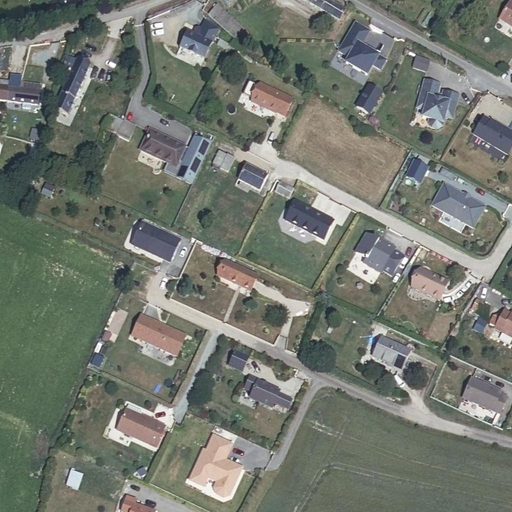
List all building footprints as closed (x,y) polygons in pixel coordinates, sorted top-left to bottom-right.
[(342,17),(345,12),(325,0),(299,0),(338,24),(342,17)] [(511,1),(499,20),(511,28),(511,1)] [(79,2),(50,9),(52,20),(81,14),(79,2)] [(235,40),(244,31),(218,7),(209,17),(235,40)] [(368,77),(374,67),(382,72),(387,63),(367,50),(366,52),(361,49),(362,48),(371,33),(357,25),(341,53),(351,59),(347,65),(368,77)] [(180,50),(204,61),(215,37),(191,26),(180,50)] [(243,47),(251,38),(244,31),(235,40),(243,47)] [(89,67),(67,58),(62,70),(70,74),(54,110),(68,116),(89,67)] [(0,102),(8,104),(37,108),(40,85),(21,83),(22,78),(10,77),(10,83),(0,82),(0,102)] [(383,94),(386,89),(372,80),(369,86),(383,94)] [(458,97),(443,93),(441,97),(437,95),(439,86),(424,82),(416,109),(423,111),(421,119),(428,121),(427,124),(430,129),(437,131),(442,128),(444,119),(452,120),(458,97)] [(293,101),(260,85),(251,102),(275,114),(276,114),(284,118),(293,101)] [(355,109),(368,118),(383,94),(369,86),(355,109)] [(367,121),(368,118),(355,109),(353,112),(367,121)] [(103,130),(117,137),(124,124),(110,116),(103,130)] [(490,121),(484,117),(473,136),(507,156),(511,147),(511,133),(491,121),(490,121)] [(185,148),(149,131),(140,152),(175,168),(185,148)] [(235,160),(220,153),(213,166),(228,174),(235,160)] [(429,162),(419,157),(417,161),(427,167),(429,162)] [(427,167),(417,161),(412,171),(422,176),(427,167)] [(266,177),(246,167),(239,181),(259,192),(266,177)] [(258,197),(259,194),(238,184),(237,186),(258,197)] [(292,190),(280,184),(275,193),(288,199),(292,190)] [(485,208),(444,185),(432,207),(473,230),(485,208)] [(334,225),(296,205),(286,223),(325,244),(334,225)] [(180,241),(142,223),(131,246),(169,263),(180,241)] [(395,249),(379,240),(378,243),(366,235),(354,254),(366,261),(364,265),(379,275),(395,249)] [(222,278),(253,291),(260,277),(228,263),(222,278)] [(442,302),(450,285),(422,271),(414,288),(442,302)] [(489,308),(476,300),(470,311),(484,319),(489,308)] [(511,316),(504,312),(500,320),(493,317),(489,325),(496,329),(495,330),(511,338),(511,316)] [(163,327),(141,317),(140,319),(162,329),(163,327)] [(140,319),(132,338),(176,358),(185,337),(163,327),(162,329),(140,319)] [(405,372),(414,353),(387,340),(379,358),(396,366),(395,367),(405,372)] [(236,354),(230,368),(243,374),(249,360),(236,354)] [(253,378),(245,375),(240,387),(249,390),(246,396),(268,405),(270,399),(279,403),(283,393),(273,390),(274,387),(253,379),(253,378)] [(503,415),(510,399),(502,395),(503,392),(474,379),(466,398),(503,415)] [(288,395),(283,393),(279,403),(284,405),(288,395)] [(142,413),(128,406),(117,432),(155,449),(165,428),(140,417),(142,413)] [(232,446),(213,438),(207,454),(204,453),(191,482),(205,488),(209,479),(219,483),(216,490),(218,496),(225,499),(231,496),(242,469),(230,464),(230,466),(224,463),(225,461),(232,446)] [(132,511),(135,506),(136,502),(128,499),(122,511),(132,511)]
